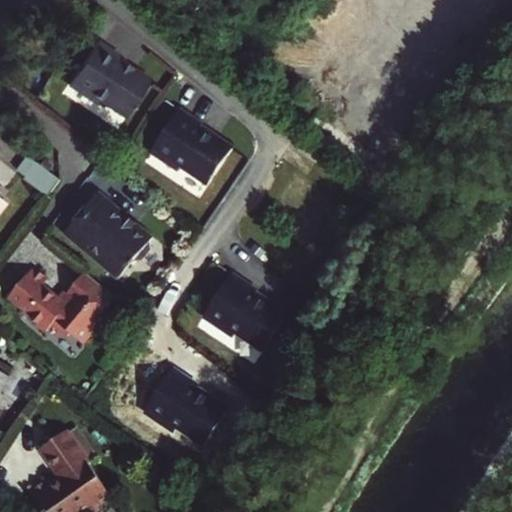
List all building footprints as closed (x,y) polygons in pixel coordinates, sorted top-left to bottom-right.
[(99,99),(126,118),(151,83),(135,71),(131,72),(119,63),(122,59),(99,42),(69,84),(92,101),(99,99)] [(183,111),(154,153),(177,169),(184,168),(210,186),(236,150),(219,138),(215,140),(203,131),(206,127),(183,111)] [(19,168),(29,175),(39,161),(30,154),(19,168)] [(64,177),(39,161),(29,175),(55,191),(64,177)] [(99,192),(66,232),(122,277),(137,260),(142,260),(152,248),(151,240),(154,236),(99,192)] [(118,296),(89,272),(66,301),(47,286),(53,278),(40,267),(16,296),(33,309),(31,312),(53,330),(59,323),(73,334),(75,331),(88,342),(99,329),(96,327),(106,316),(103,314),(118,296)] [(236,280),(207,322),(233,340),(240,338),(267,356),(291,320),(275,309),(271,310),(258,301),(261,297),(236,280)] [(15,374),(0,364),(0,407),(8,395),(6,388),(15,374)] [(119,492),(75,426),(50,444),(70,474),(59,482),(56,476),(37,489),(52,511),(98,511),(108,506),(105,501),(119,492)]
